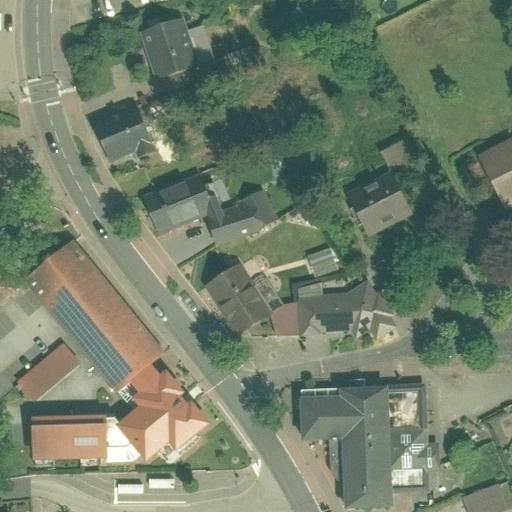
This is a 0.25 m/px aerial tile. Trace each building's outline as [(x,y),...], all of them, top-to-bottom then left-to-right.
[(182,18),(137,31),(153,83),(216,63),(204,25),(186,31),(182,18)] [(136,108),(93,124),(108,164),(151,149),(136,108)] [(511,137),(471,153),(497,212),(511,206),(511,137)] [(405,138),(382,149),(390,166),(414,155),(405,138)] [(391,168),(342,193),(364,236),(392,222),(414,211),(391,168)] [(210,175),(143,199),(156,235),(204,217),(216,249),(276,226),(263,190),(221,205),(210,175)] [(70,237),(20,277),(114,393),(129,379),(152,362),(164,353),(70,237)] [(330,250),(307,258),(314,277),(336,270),(330,250)] [(239,263),(204,284),(233,331),(267,309),(239,263)] [(0,267),(0,309),(20,294),(0,267)] [(347,294),(297,298),(300,338),(367,332),(375,339),(395,327),(389,318),(394,315),(379,289),(373,292),(367,282),(347,294)] [(60,345),(16,379),(36,405),(80,370),(60,345)] [(136,398),(112,417),(143,457),(164,440),(170,447),(207,419),(165,365),(158,371),(152,362),(129,379),(136,387),(131,391),(136,398)] [(354,482),(355,507),(401,504),(401,490),(429,488),(429,471),(442,470),(441,442),(429,443),(427,389),(340,393),(340,390),(307,392),(309,439),(332,438),(333,459),(334,464),(337,467),(339,470),(343,471),(347,471),(353,471),(354,482)] [(511,407),(482,422),(493,443),(511,432),(511,407)] [(103,412),(29,412),(30,454),(103,453),(103,414),(103,412)] [(110,414),(103,414),(103,453),(103,466),(133,465),(143,457),(112,417),(110,414)] [(499,489),(467,500),(471,511),(504,511),(507,511),(499,489)]
